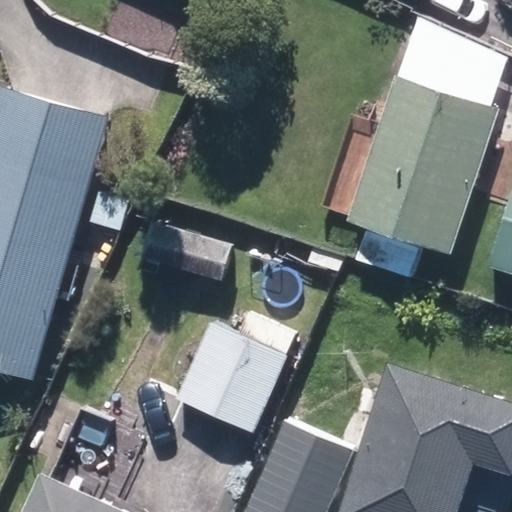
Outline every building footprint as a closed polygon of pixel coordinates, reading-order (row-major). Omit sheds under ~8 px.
[(363,261),(413,276),(424,244),(456,255),(504,109),(494,106),(509,56),(421,16),(354,222),(373,228),(363,261)] [(0,110),(0,370),(38,381),(111,119),(6,89),(0,110)] [(94,221),(124,229),(133,199),(103,191),(94,221)] [(511,212),(495,266),(511,271),(511,212)] [(148,259),(226,278),(236,239),(158,220),(148,259)] [(181,398),(260,434),(293,357),(288,356),(298,332),(265,318),(255,340),(214,323),(181,398)] [(511,401),(394,365),(346,511),(455,511),(474,456),(511,468),(511,401)] [(292,419),(251,511),(321,511),(351,445),(292,419)] [(28,511),(123,511),(45,476),(28,511)]
